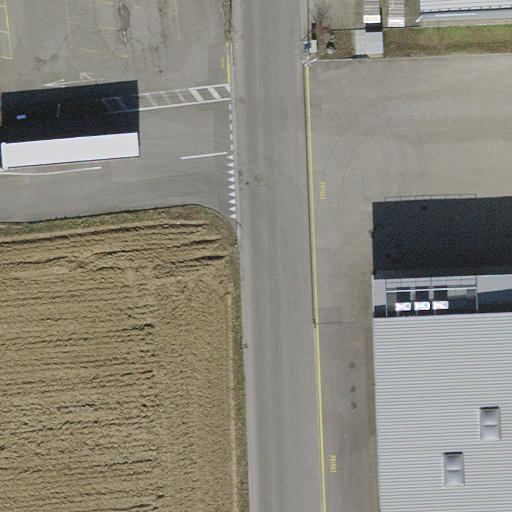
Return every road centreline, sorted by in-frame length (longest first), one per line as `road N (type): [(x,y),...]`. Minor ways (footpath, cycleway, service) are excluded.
road 1 (unclassified): [(287,511),(269,0)]
road 2 (unknown): [(274,149),(511,150)]
